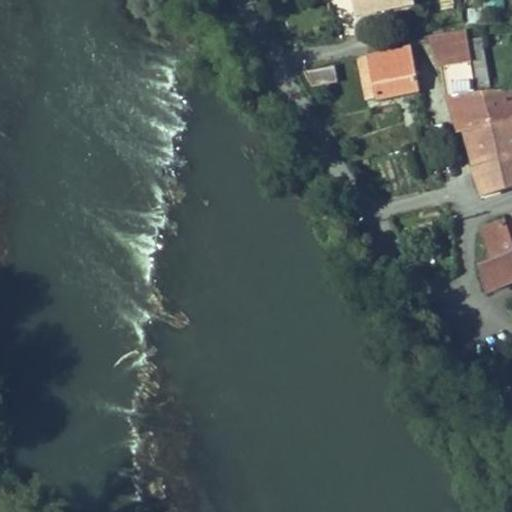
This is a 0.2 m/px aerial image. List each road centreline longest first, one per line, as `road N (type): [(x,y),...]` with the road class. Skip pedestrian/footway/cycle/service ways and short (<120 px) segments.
road 1 (residential): [(246,0),(368,212)]
road 2 (residential): [(465,304),(409,270),(368,212)]
